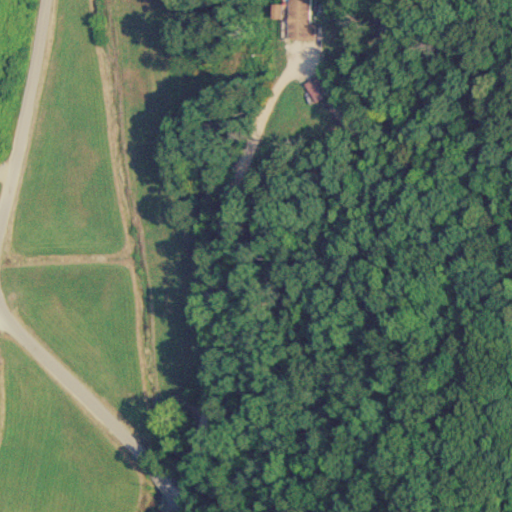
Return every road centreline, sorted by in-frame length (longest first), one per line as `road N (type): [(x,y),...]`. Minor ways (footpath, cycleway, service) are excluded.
road 1 (residential): [(175,511),(147,459),(0,310)]
road 2 (residential): [(0,221),(44,0)]
